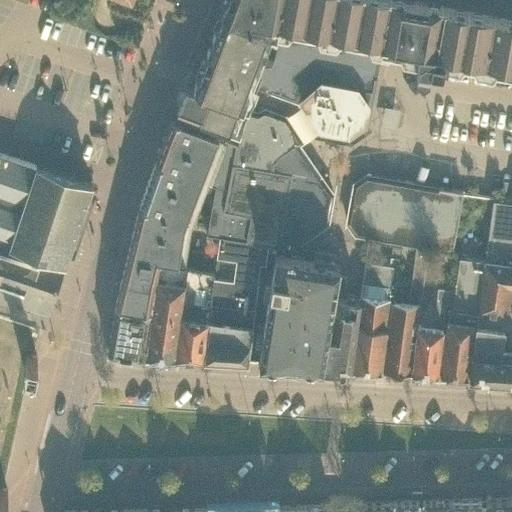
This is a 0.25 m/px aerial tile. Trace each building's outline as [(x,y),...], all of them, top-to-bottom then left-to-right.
[(185,85),(176,110),(222,127),(218,135),(237,142),(234,162),(278,170),(280,156),(299,144),(303,141),(286,117),(264,109),(256,111),(247,108),(248,107),(252,97),(255,87),(298,103),(318,131),(350,137),(367,123),(380,55),(381,55),(394,57),(417,61),(418,61),(415,75),(422,83),(430,78),(431,69),(443,71),(444,66),(511,77),(511,192),(511,199),(511,19),(439,7),(404,0),(226,0),(220,16),(221,16),(198,78),(194,88),(185,85)] [(385,120),(399,122),(401,104),(387,103),(385,120)] [(200,178),(216,184),(229,189),(234,162),(237,142),(171,117),(154,160),(139,205),(115,304),(115,306),(150,312),(151,313),(152,301),(156,279),(161,259),(176,262),(182,223),(200,178)] [(278,170),(291,173),(291,172),(291,170),(320,175),(299,144),(280,156),(278,170)] [(0,240),(64,262),(90,183),(66,175),(0,152),(0,240)] [(225,210),(249,214),(245,240),(277,245),(278,245),(278,244),(291,173),(278,170),(234,162),(229,189),(225,210)] [(291,173),(278,244),(292,247),(293,247),(327,223),(333,194),(320,175),(291,170),(291,172),(291,173)] [(354,234),(451,252),(462,191),(380,176),(366,173),(353,182),(350,197),(346,221),(354,234)] [(207,235),(219,237),(245,240),(249,214),(225,210),(229,189),(216,184),(207,235)] [(485,260),(482,260),(465,375),(511,378),(511,202),(493,200),(485,260)] [(214,277),(203,358),(203,359),(247,361),(254,308),(258,284),(256,283),(259,263),(264,263),(267,244),(245,240),(219,237),(216,257),(236,259),(233,280),(214,277)] [(0,292),(48,308),(64,262),(0,240),(0,292)] [(290,256),(292,247),(278,244),(278,245),(277,245),(257,362),(295,365),(321,366),(322,366),(324,366),(324,365),(324,359),(330,354),(342,296),(345,279),(337,278),(339,264),(334,263),(336,252),(314,248),(312,259),(311,259),(290,256)] [(391,245),(390,255),(399,256),(401,247),(391,245)] [(418,297),(422,297),(427,251),(415,250),(408,302),(393,301),(383,369),(410,371),(418,303),(417,302),(418,297)] [(358,299),(359,299),(350,367),(380,369),(389,294),(393,295),(398,257),(389,256),(388,264),(364,261),(360,294),(358,294),(358,299)] [(440,373),(465,375),(482,260),(458,257),(452,307),(449,306),(447,319),(440,373)] [(156,279),(152,301),(145,355),(173,357),(184,282),(186,267),(187,263),(176,262),(161,259),(156,279)] [(186,267),(184,282),(173,357),(203,358),(214,277),(215,271),(186,267)] [(450,304),(452,289),(437,287),(432,323),(433,326),(417,324),(411,371),(436,373),(445,303),(450,304)] [(349,367),(358,299),(354,298),(355,292),(352,291),(346,291),(346,297),(342,296),(330,354),(324,359),(324,365),(324,366),(344,367),(347,367),(349,367)] [(115,306),(107,351),(141,355),(150,312),(115,306)] [(29,368),(34,368),(36,359),(31,358),(26,357),(25,361),(24,367),(29,368)] [(511,511),(511,496),(486,498),(483,511),(511,511)] [(478,511),(481,498),(450,499),(448,511),(478,511)] [(448,511),(450,499),(422,500),(420,511),(448,511)] [(416,511),(418,500),(392,501),(390,511),(416,511)] [(389,511),(391,501),(363,502),(361,511),(389,511)] [(330,511),(331,503),(280,506),(278,511),(330,511)]
